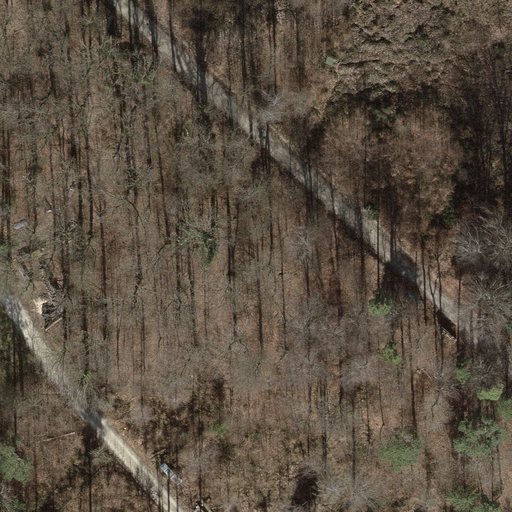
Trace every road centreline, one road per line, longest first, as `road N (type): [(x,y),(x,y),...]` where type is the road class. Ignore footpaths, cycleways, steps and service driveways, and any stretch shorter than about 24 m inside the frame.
road 1 (track): [(122,0),(511,368)]
road 2 (track): [(0,287),(83,403),(177,511)]
road 3 (track): [(0,254),(64,224),(104,173),(151,139),(204,78)]
